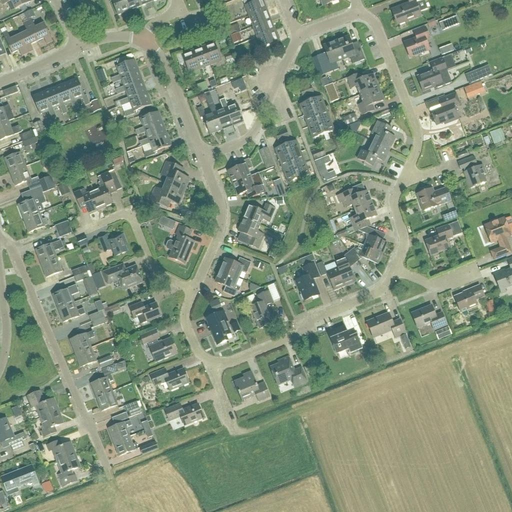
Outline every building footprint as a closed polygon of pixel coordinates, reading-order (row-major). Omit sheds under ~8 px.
[(4,0),(1,2),(3,6),(11,2),(16,10),(33,2),(32,0),(4,0)] [(130,12),(124,0),(110,0),(118,16),(130,12)] [(124,0),(130,12),(141,7),(138,0),(124,0)] [(260,0),(246,6),(250,17),(267,10),(262,0),(260,0)] [(391,11),(397,27),(421,18),(416,4),(424,1),(423,0),(407,0),(409,4),(391,11)] [(0,22),(12,16),(9,10),(0,14),(0,22)] [(250,17),(254,28),(271,21),(267,10),(250,17)] [(32,20),(28,22),(37,42),(44,39),(47,45),(53,42),(44,24),(36,28),(32,20)] [(254,28),(258,38),(275,32),(271,21),(254,28)] [(27,33),(19,37),(28,54),(34,51),(31,45),(37,42),(28,22),(23,24),(27,33)] [(404,44),(410,59),(430,52),(426,42),(430,41),(425,29),(414,33),(416,40),(404,44)] [(28,54),(19,37),(11,41),(7,32),(3,35),(12,55),(19,52),(22,57),(28,54)] [(275,32),(258,38),(262,49),(279,43),(275,32)] [(349,38),(336,43),(342,60),(350,58),(352,65),(365,60),(360,47),(353,50),(349,38)] [(342,60),(336,43),(324,47),(328,59),(321,61),(326,75),(338,70),(336,63),(342,60)] [(215,44),(204,48),(210,65),(221,61),(215,44)] [(204,48),(193,52),(199,69),(210,65),(204,48)] [(446,59),(457,54),(455,48),(443,52),(446,59)] [(199,69),(193,52),(182,56),(189,73),(199,69)] [(457,57),(447,59),(450,71),(459,69),(457,57)] [(417,78),(423,93),(443,85),(439,75),(447,72),(442,60),(430,65),(433,72),(417,78)] [(113,85),(121,82),(120,79),(138,72),(134,61),(116,68),(120,76),(111,80),(113,85)] [(117,96),(125,93),(125,90),(143,83),(138,72),(120,79),(121,82),(124,88),(115,91),(117,96)] [(356,87),(360,95),(379,88),(374,76),(362,80),(360,75),(348,79),(351,89),(356,87)] [(78,79),(66,84),(73,102),(75,101),(82,99),(85,107),(90,105),(86,96),(85,97),(78,79)] [(122,107),(130,104),(129,101),(147,95),(143,83),(125,90),(125,93),(128,99),(120,102),(122,107)] [(66,84),(55,89),(62,107),(64,105),(71,103),(74,111),(79,109),(75,101),(73,102),(66,84)] [(481,84),(464,90),(467,99),(484,93),(481,84)] [(3,92),(5,98),(21,92),(18,86),(3,92)] [(358,106),(362,116),(374,111),(372,106),(384,101),(379,88),(360,95),(363,104),(358,106)] [(55,89),(44,93),(51,111),(53,110),(59,107),(63,116),(68,114),(64,105),(62,107),(55,89)] [(51,111),(44,93),(32,97),(39,115),(48,112),(52,120),(56,118),(53,110),(51,111)] [(129,101),(130,104),(132,110),(124,113),(126,118),(135,115),(134,112),(151,106),(147,95),(129,101)] [(431,113),(436,127),(444,124),(445,126),(459,120),(454,108),(460,105),(456,95),(438,101),(441,109),(431,113)] [(321,97),(311,101),(315,112),(326,108),(321,97)] [(220,101),(223,110),(226,109),(233,127),(244,123),(237,105),(228,108),(225,99),(220,101)] [(300,105),(304,117),(315,112),(311,101),(300,105)] [(209,106),(212,114),(214,113),(221,131),(233,127),(226,109),(223,110),(217,112),(214,104),(209,106)] [(8,107),(0,109),(0,125),(8,122),(14,120),(8,107)] [(214,113),(212,114),(206,116),(202,108),(197,110),(201,119),(203,118),(210,135),(221,131),(214,113)] [(315,112),(319,124),(330,120),(326,108),(315,112)] [(304,117),(308,128),(319,124),(315,112),(304,117)] [(137,136),(145,133),(144,131),(162,124),(158,113),(140,120),(143,128),(135,132),(137,136)] [(330,120),(319,124),(324,135),(334,131),(330,120)] [(34,124),(39,136),(46,133),(41,121),(34,124)] [(8,122),(0,125),(0,141),(21,133),(19,127),(11,129),(8,122)] [(375,136),(372,142),(390,150),(396,139),(387,134),(390,128),(378,122),(372,134),(375,136)] [(141,148),(149,144),(149,142),(167,136),(162,124),(144,131),(145,133),(147,139),(139,143),(141,148)] [(319,124),(308,128),(313,139),(324,135),(319,124)] [(497,145),(509,142),(506,130),(494,133),(497,145)] [(33,131),(20,136),(22,143),(35,138),(33,131)] [(149,142),(149,144),(152,151),(143,154),(145,159),(154,156),(154,154),(171,147),(167,136),(149,142)] [(22,143),(25,149),(34,145),(38,144),(35,138),(22,143)] [(297,142),(286,146),(290,157),(301,153),(297,142)] [(390,150),(372,142),(367,154),(362,151),(358,160),(373,167),(377,159),(384,162),(390,150)] [(275,150),(279,161),(290,157),(286,146),(275,150)] [(290,157),(294,168),(305,164),(301,153),(290,157)] [(4,160),(10,173),(26,167),(20,154),(4,160)] [(279,161),(284,172),(294,168),(290,157),(279,161)] [(465,181),(469,190),(487,183),(484,176),(486,175),(483,166),(477,168),(475,165),(476,165),(473,157),(458,164),(461,171),(465,169),(467,172),(464,173),(467,180),(465,181)] [(228,173),(233,184),(250,178),(248,171),(253,169),(249,160),(238,165),(240,168),(228,173)] [(168,179),(165,185),(184,193),(190,180),(176,175),(178,168),(167,163),(161,176),(168,179)] [(305,164),(294,168),(299,180),(310,176),(305,164)] [(26,167),(10,173),(15,187),(31,181),(26,167)] [(294,168),(284,172),(288,184),(299,180),(294,168)] [(250,178),(233,184),(238,197),(250,192),(252,198),(264,193),(261,187),(264,186),(259,174),(250,178)] [(39,182),(41,187),(53,182),(51,177),(39,182)] [(101,189),(94,192),(101,209),(113,204),(110,195),(117,192),(111,178),(98,184),(101,189)] [(41,187),(43,194),(56,189),(53,182),(41,187)] [(184,193),(165,185),(162,192),(156,189),(150,202),(162,207),(165,200),(179,206),(184,193)] [(417,196),(423,212),(451,202),(447,189),(434,194),(433,190),(417,196)] [(101,209),(94,192),(87,195),(85,190),(74,194),(80,208),(85,206),(89,214),(101,209)] [(353,206),(355,211),(372,205),(367,192),(356,197),(353,191),(337,197),(340,204),(343,203),(346,209),(353,206)] [(18,206),(23,220),(39,214),(37,207),(46,203),(43,196),(34,200),(18,206)] [(249,207),(244,220),(260,227),(263,221),(270,224),(276,209),(266,205),(263,213),(249,207)] [(359,231),(367,228),(368,227),(366,221),(377,217),(372,205),(355,211),(358,217),(351,220),(356,232),(359,231)] [(450,224),(463,219),(460,212),(447,217),(450,224)] [(39,214),(23,220),(29,234),(45,228),(45,227),(49,226),(46,219),(42,221),(39,214)] [(260,227),(244,220),(238,233),(252,239),(249,246),(258,250),(264,236),(258,233),(260,227)] [(491,253),(494,260),(510,254),(505,238),(510,236),(504,220),(496,223),(496,222),(492,223),(493,224),(485,227),(491,243),(498,241),(501,249),(491,253)] [(55,227),(57,233),(70,228),(68,222),(55,227)] [(447,241),(453,238),(449,226),(437,231),(440,237),(426,242),(431,256),(450,249),(447,241)] [(57,233),(59,239),(72,234),(70,228),(57,233)] [(178,238),(176,245),(171,243),(168,244),(166,248),(167,250),(172,253),(169,259),(185,266),(194,243),(188,241),(192,233),(180,228),(176,237),(178,238)] [(370,236),(366,247),(382,254),(387,243),(374,238),(377,232),(367,228),(359,231),(370,236)] [(111,250),(114,258),(128,252),(125,244),(127,244),(123,234),(108,240),(107,236),(98,239),(104,253),(111,250)] [(35,251),(40,265),(57,258),(55,252),(63,249),(61,241),(35,251)] [(354,249),(349,253),(357,263),(363,258),(377,265),(382,254),(366,247),(361,257),(354,249)] [(335,263),(338,269),(345,286),(356,282),(351,269),(357,263),(349,253),(345,257),(346,259),(335,263)] [(57,258),(40,265),(46,279),(62,272),(57,258)] [(225,260),(221,271),(239,279),(241,272),(247,274),(251,264),(240,259),(238,265),(225,260)] [(511,259),(508,261),(511,269),(497,274),(503,290),(511,286),(511,259)] [(338,269),(327,274),(323,263),(318,265),(322,277),(328,275),(334,291),(345,286),(338,269)] [(303,269),(307,278),(296,282),(298,288),(300,288),(305,302),(320,296),(314,280),(320,278),(314,264),(303,269)] [(72,272),(75,278),(87,273),(85,267),(72,272)] [(103,274),(108,285),(119,280),(123,291),(143,283),(137,267),(117,275),(115,269),(103,274)] [(239,279),(221,271),(216,283),(226,287),(223,294),(234,297),(235,297),(237,292),(239,293),(241,288),(236,287),(239,279)] [(87,273),(75,278),(77,284),(90,278),(87,273)] [(466,293),(455,298),(460,311),(467,307),(468,310),(477,307),(475,301),(485,298),(480,286),(466,292),(466,293)] [(53,296),(58,310),(74,303),(69,290),(53,296)] [(258,297),(261,304),(251,308),(259,329),(274,324),(267,306),(274,304),(269,293),(258,297)] [(74,303),(58,310),(63,324),(80,317),(79,317),(85,315),(83,309),(77,311),(74,303)] [(144,316),(148,323),(162,317),(156,304),(145,309),(143,303),(131,308),(135,320),(144,316)] [(432,323),(435,331),(447,326),(442,314),(436,316),(431,306),(412,314),(418,329),(432,323)] [(89,316),(91,323),(104,317),(102,312),(89,316)] [(207,326),(209,332),(211,331),(218,346),(228,342),(226,337),(231,334),(226,323),(228,322),(224,312),(206,319),(206,320),(208,319),(210,325),(207,326)] [(396,338),(400,336),(406,334),(400,320),(393,323),(389,314),(367,323),(374,339),(393,331),(396,338)] [(104,317),(91,323),(93,328),(107,323),(104,317)] [(232,325),(235,333),(240,331),(237,323),(232,325)] [(328,334),(333,346),(346,340),(348,346),(360,342),(356,332),(348,335),(345,327),(328,334)] [(156,341),(159,340),(156,331),(141,337),(144,346),(148,344),(156,364),(177,355),(171,339),(157,345),(156,341)] [(70,341),(75,355),(91,349),(88,340),(94,338),(92,332),(86,335),(70,341)] [(91,349),(75,355),(80,369),(97,362),(91,349)] [(280,365),(271,368),(278,386),(292,380),(294,388),(307,382),(302,369),(295,372),(289,358),(278,362),(280,365)] [(100,363),(103,369),(113,366),(111,359),(100,363)] [(91,385),(96,399),(107,395),(112,392),(110,385),(113,384),(110,378),(119,375),(118,373),(127,369),(125,362),(102,371),(105,380),(91,385)] [(166,383),(170,392),(190,383),(184,370),(168,376),(165,370),(151,376),(155,387),(166,383)] [(244,402),(243,400),(256,395),(258,401),(270,396),(265,383),(258,386),(252,372),(244,375),(245,379),(235,383),(243,402),(244,402)] [(36,407),(40,419),(58,412),(54,400),(45,403),(41,393),(28,398),(32,409),(36,407)] [(107,395),(96,399),(102,413),(118,406),(112,393),(107,395)] [(124,407),(126,413),(139,408),(136,402),(124,407)] [(181,418),(185,427),(204,419),(198,405),(182,411),(180,405),(165,412),(170,422),(181,418)] [(139,408),(126,413),(128,419),(141,414),(139,408)] [(58,412),(40,419),(45,431),(41,432),(44,438),(56,433),(54,428),(63,424),(58,412)] [(146,414),(135,418),(136,423),(148,419),(146,414)] [(23,434),(19,435),(14,438),(6,419),(0,421),(0,443),(0,444),(8,441),(10,447),(26,440),(23,434)] [(108,430),(114,443),(130,437),(126,429),(132,426),(130,422),(125,424),(125,423),(108,430)] [(130,437),(114,443),(119,457),(138,450),(136,444),(133,445),(130,437)] [(53,451),(57,463),(75,456),(70,443),(62,447),(60,441),(47,446),(49,452),(53,451)] [(140,449),(142,456),(158,449),(156,443),(140,449)] [(75,456),(57,463),(62,474),(58,476),(63,487),(77,482),(75,476),(74,477),(71,471),(80,468),(75,456)] [(1,479),(7,492),(32,483),(33,487),(38,485),(32,467),(1,479)]
